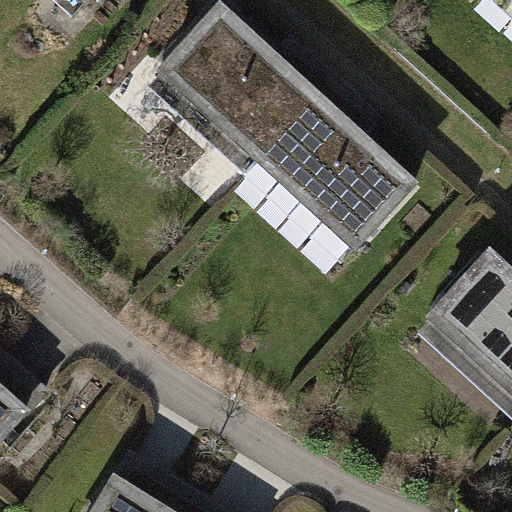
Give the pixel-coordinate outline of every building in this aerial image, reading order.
[(74,0),(87,11),(97,0),(74,0)] [(511,0),(501,0),(498,3),(511,16),(511,0)] [(235,20),(171,88),(355,259),(419,191),(235,20)] [(511,277),(501,267),(437,335),(511,405),(511,277)] [(0,511),(1,511),(3,511),(90,400),(0,331),(0,511)] [(82,511),(222,511),(125,448),(82,511)]
